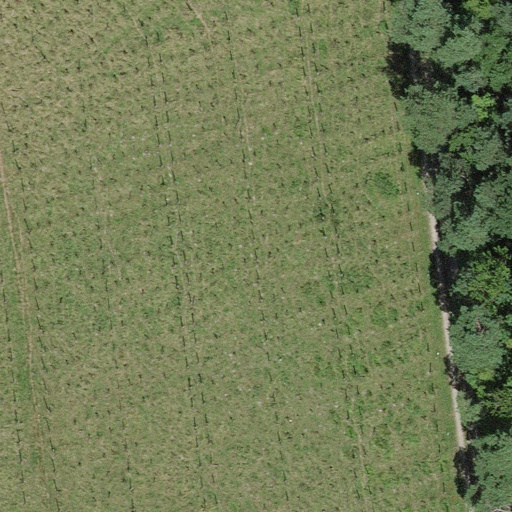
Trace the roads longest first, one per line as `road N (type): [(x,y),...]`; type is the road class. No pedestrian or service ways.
road 1 (track): [(410,0),(485,511)]
road 2 (track): [(37,511),(0,184)]
